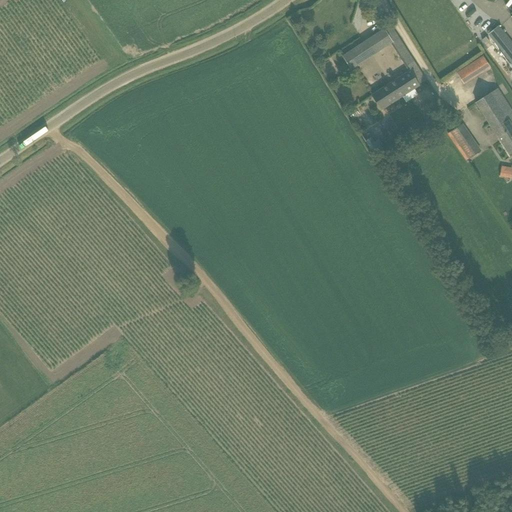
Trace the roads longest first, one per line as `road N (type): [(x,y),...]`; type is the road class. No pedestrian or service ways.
road 1 (track): [(407,511),(134,203),(47,128)]
road 2 (unclassified): [(0,161),(106,88),(220,39),(285,0)]
